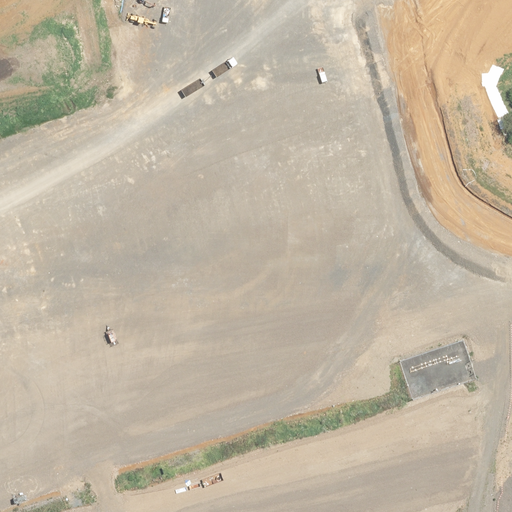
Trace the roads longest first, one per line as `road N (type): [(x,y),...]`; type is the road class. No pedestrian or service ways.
road 1 (unknown): [(0,437),(114,398)]
road 2 (unknown): [(0,362),(114,323)]
